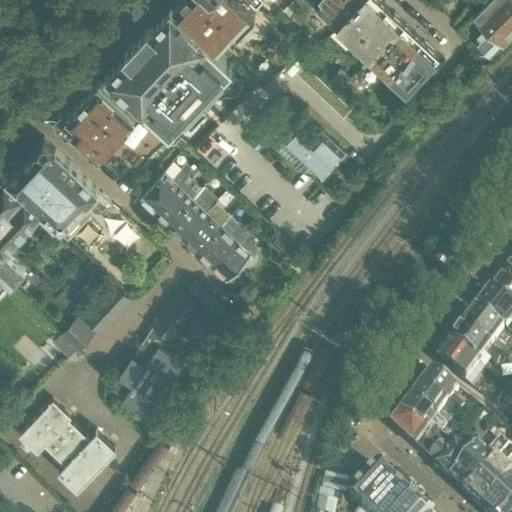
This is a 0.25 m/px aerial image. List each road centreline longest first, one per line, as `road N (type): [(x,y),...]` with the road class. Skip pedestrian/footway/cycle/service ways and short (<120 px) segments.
road 1 (residential): [(235,309),(31,117)]
road 2 (residential): [(511,234),(365,425)]
road 3 (tertiary): [(31,117),(138,0)]
road 4 (residential): [(365,425),(453,511)]
